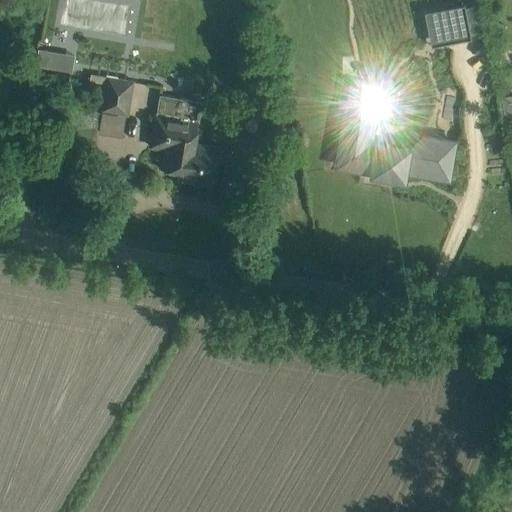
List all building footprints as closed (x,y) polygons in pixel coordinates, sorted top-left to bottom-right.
[(442,9),(436,18),(439,37),(448,43),(471,39),(464,4),(442,9)] [(42,48),(38,67),(59,71),(70,73),(74,52),(62,50),(51,48),(43,47),(42,48)] [(133,81),(107,77),(101,110),(127,115),(133,81)] [(155,115),(150,147),(163,149),(164,149),(165,140),(184,143),(185,134),(196,136),(202,100),(161,93),(157,115),(155,115)] [(511,93),(497,96),(502,125),(511,123),(511,93)] [(346,115),(337,166),(361,170),(372,172),(372,175),(380,176),(396,179),(401,180),(404,180),(405,171),(422,174),(423,169),(449,174),(454,142),(438,139),(425,151),(370,142),(374,119),(346,115)] [(163,149),(159,169),(188,174),(187,182),(213,186),(216,166),(219,148),(194,144),(196,136),(185,134),(184,143),(165,140),(164,149),(163,149)] [(237,135),(234,154),(276,161),(279,143),(237,135)]
